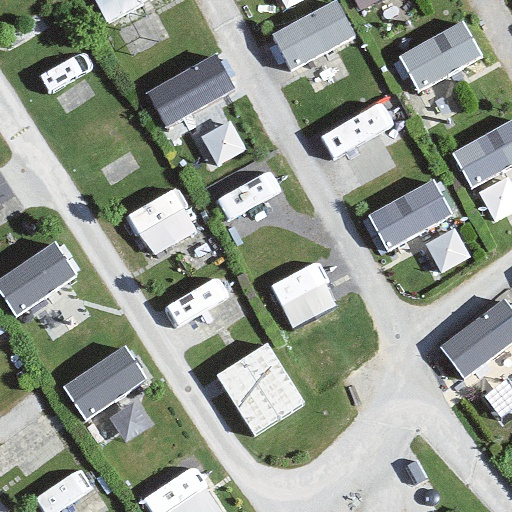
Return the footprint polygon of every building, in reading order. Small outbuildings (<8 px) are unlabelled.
[(100,0),(105,13),(139,0),(100,0)] [(289,58),(356,34),(344,0),(331,0),(275,19),(289,58)] [(466,12),(399,50),(420,87),(487,49),(466,12)] [(342,164),(395,134),(375,100),(323,130),(342,164)] [(467,178),(511,162),(511,118),(453,139),(467,178)] [(229,211),(282,187),(273,167),(220,190),(229,211)] [(0,210),(18,199),(0,172),(0,210)] [(389,244),(455,209),(435,172),(369,207),(389,244)] [(129,205),(148,250),(199,228),(180,183),(129,205)] [(55,235),(0,272),(0,283),(18,310),(78,269),(55,235)] [(291,323),(338,299),(315,255),(268,279),(291,323)] [(511,300),(503,289),(440,338),(467,372),(511,336),(511,300)] [(217,371),(257,430),(310,394),(270,335),(217,371)] [(64,378),(87,413),(148,375),(125,339),(64,378)] [(0,444),(1,446),(50,406),(32,384),(0,409),(0,444)] [(197,456),(140,493),(152,511),(219,511),(229,506),(197,456)]
